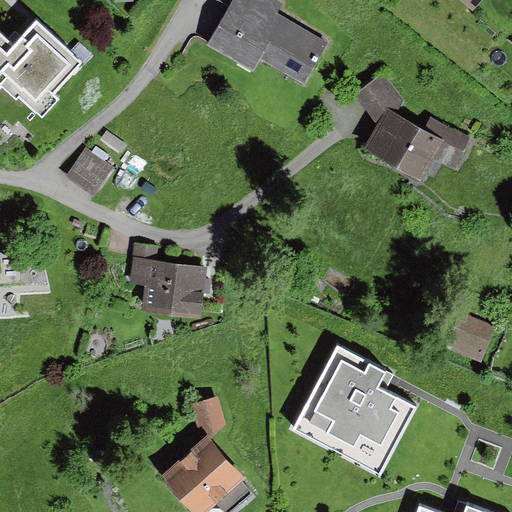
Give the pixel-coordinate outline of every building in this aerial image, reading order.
[(282,2),(277,0),(232,0),(229,7),(207,46),(254,72),(260,60),(306,86),(330,43),(276,13),(282,2)] [(0,82),(1,81),(43,119),(60,100),(48,89),(74,60),(37,26),(16,49),(0,34),(0,82)] [(383,71),(354,91),(376,120),(363,147),(419,178),(430,158),(456,169),(473,135),(431,115),(425,125),(398,111),(409,102),(383,71)] [(107,131),(102,140),(122,154),(128,146),(107,131)] [(86,149),(65,177),(93,197),(114,169),(86,149)] [(156,251),(134,249),(131,289),(144,290),(142,312),(201,316),(205,269),(155,265),(156,251)] [(459,312),(445,348),(482,362),(496,327),(459,312)] [(380,474),(417,404),(377,383),(386,367),(338,342),(292,428),(380,474)] [(219,397),(194,403),(202,435),(226,429),(219,397)] [(209,438),(164,478),(194,511),(211,511),(247,481),(209,438)] [(500,511),(463,499),(458,511),(451,511),(420,501),(415,511),(500,511)]
